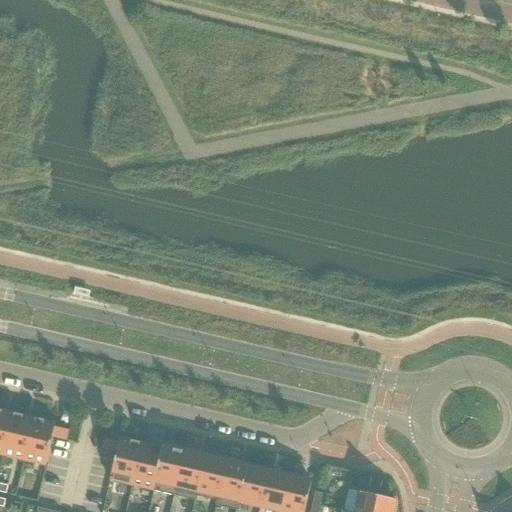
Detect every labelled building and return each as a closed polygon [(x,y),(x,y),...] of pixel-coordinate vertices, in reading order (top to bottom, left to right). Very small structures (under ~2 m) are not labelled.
[(0,455),(2,456),(12,414),(0,411),(0,455)] [(23,461),(33,419),(12,414),(2,456),(23,461)] [(68,431),(54,428),(55,424),(33,419),(23,461),(45,466),(52,438),(66,441),(68,431)] [(132,486),(141,444),(120,439),(119,439),(118,443),(105,439),(102,449),(116,453),(110,481),(132,486)] [(162,449),(161,449),(141,444),(132,486),(152,490),(152,491),(154,491),(156,482),(155,482),(162,449)] [(174,496),(184,452),(162,447),(161,449),(162,449),(155,482),(156,482),(154,491),(174,496)] [(195,501),(205,457),(184,452),(174,496),(195,501)] [(216,506),(226,462),(205,457),(195,501),(196,497),(216,501),(215,506),(216,506)] [(247,467),(248,467),(226,462),(216,506),(236,511),(238,501),(239,501),(247,467)] [(260,507),(268,472),(248,467),(247,467),(239,501),(238,501),(236,511),(237,511),(239,503),(260,507)] [(280,511),(289,477),(268,472),(260,507),(280,511),(279,511),(280,511)] [(303,511),(311,482),(289,477),(280,511),(303,511)] [(315,493),(312,505),(320,506),(323,494),(315,493)] [(360,493),(355,511),(392,511),(395,501),(360,493)]
